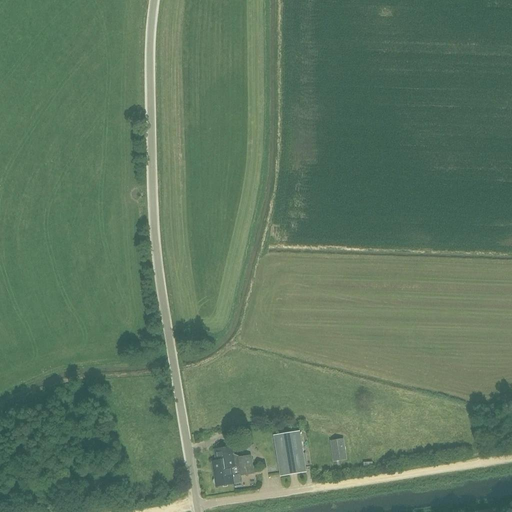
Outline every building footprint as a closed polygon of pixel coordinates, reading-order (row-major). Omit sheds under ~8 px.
[(300,433),(276,436),(281,477),(306,474),(300,433)] [(332,443),(332,449),(335,463),(346,461),(344,442),(332,443)] [(213,464),(234,460),(231,447),(214,450),(216,461),(212,462),(213,464)] [(240,476),(254,474),(251,456),(238,458),(240,476)] [(234,460),(213,464),(216,479),(214,480),(213,482),(214,483),(215,484),(217,485),(217,487),(234,483),(231,467),(235,466),(234,460)]
